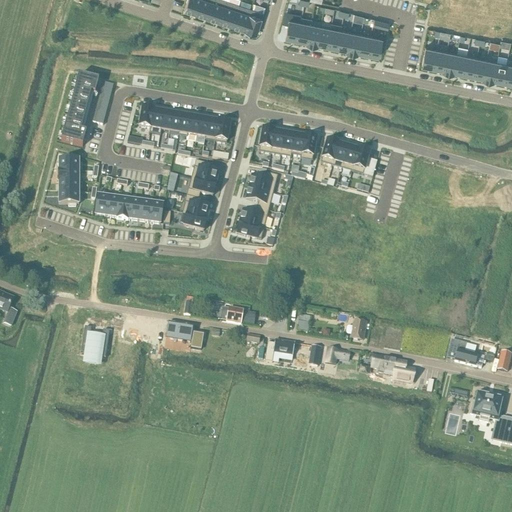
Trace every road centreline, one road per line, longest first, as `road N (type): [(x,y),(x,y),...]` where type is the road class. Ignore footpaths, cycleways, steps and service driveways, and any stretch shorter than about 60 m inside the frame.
road 1 (residential): [(511,380),(0,284)]
road 2 (residential): [(212,254),(397,268),(511,301)]
road 3 (residential): [(249,111),(511,176)]
road 4 (residential): [(511,101),(264,53)]
road 5 (residential): [(37,220),(104,244),(212,254)]
road 6 (residential): [(264,53),(100,0)]
road 7 (residential): [(212,254),(249,111)]
road 8 (residential): [(126,92),(249,111)]
